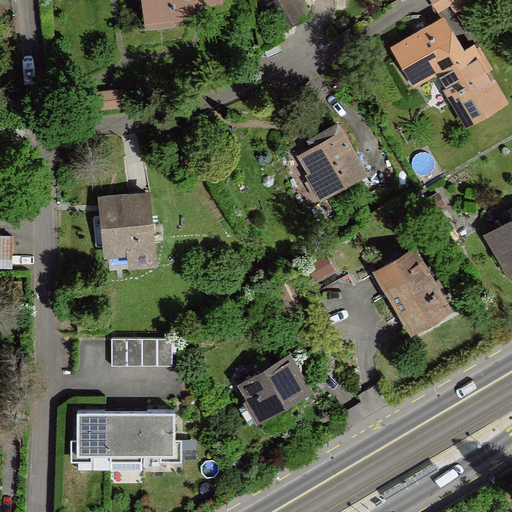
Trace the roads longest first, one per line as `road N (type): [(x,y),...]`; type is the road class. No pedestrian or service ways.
road 1 (residential): [(40,511),(49,345),(42,130)]
road 2 (secondary): [(511,362),(257,511)]
road 3 (residential): [(42,130),(181,110),(308,53)]
road 4 (secondary): [(390,511),(511,438)]
road 5 (residential): [(42,130),(29,0)]
